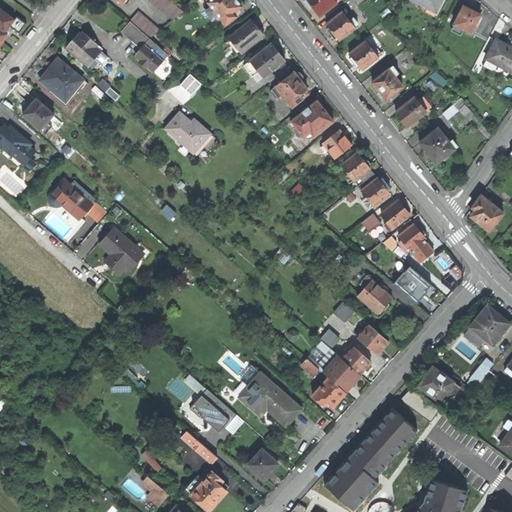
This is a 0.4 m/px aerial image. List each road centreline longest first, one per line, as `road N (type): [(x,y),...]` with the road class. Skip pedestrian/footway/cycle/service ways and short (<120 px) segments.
road 1 (residential): [(273,511),(488,272)]
road 2 (residential): [(444,220),(271,0)]
